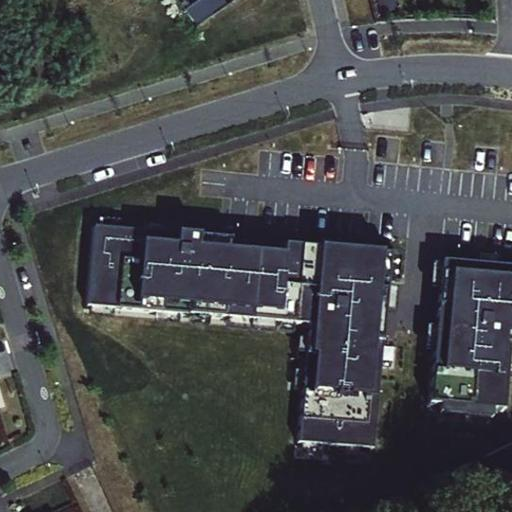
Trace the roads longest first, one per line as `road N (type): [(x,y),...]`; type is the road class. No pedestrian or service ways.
road 1 (residential): [(0,181),(341,80)]
road 2 (residential): [(0,470),(31,452),(46,430),(0,259)]
road 3 (residential): [(341,80),(407,70),(511,73)]
